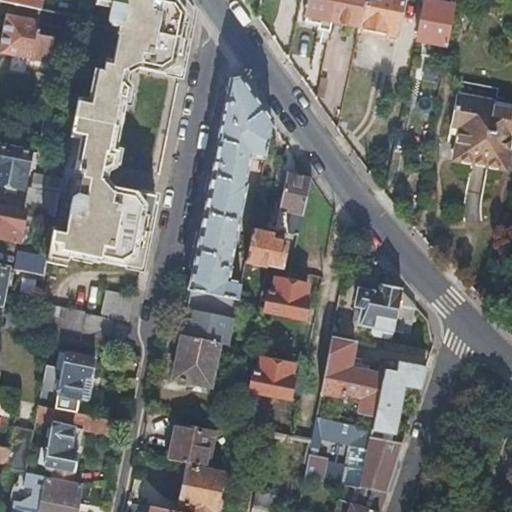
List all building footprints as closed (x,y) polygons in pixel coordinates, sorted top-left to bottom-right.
[(0,0),(12,2),(40,8),(41,0),(0,0)] [(180,73),(193,11),(186,1),(181,0),(95,0),(95,3),(111,6),(108,17),(114,25),(118,26),(112,59),(106,58),(103,70),(94,69),(88,98),(77,96),(74,115),(118,124),(122,101),(128,102),(132,87),(126,80),(128,71),(139,65),(180,73)] [(318,29),(330,31),(332,21),(336,0),(307,0),(305,15),(306,15),(305,20),(319,23),(318,29)] [(336,0),(332,21),(358,27),(363,0),(336,0)] [(363,0),(358,27),(397,35),(403,0),(363,0)] [(423,0),(416,40),(445,46),(453,5),(426,0),(423,0)] [(50,56),(63,58),(69,28),(50,24),(50,19),(38,17),(40,8),(12,2),(9,14),(6,14),(0,48),(0,51),(49,61),(50,56)] [(69,28),(63,58),(67,59),(72,28),(69,28)] [(256,99),(239,76),(230,78),(209,180),(188,288),(238,299),(242,281),(229,279),(232,266),(231,266),(246,184),(245,184),(250,156),(265,159),(272,122),(256,99)] [(446,127),(457,129),(451,158),(503,168),(511,120),(511,102),(493,99),(496,87),(455,79),(446,127)] [(46,146),(52,112),(43,111),(37,144),(46,146)] [(70,135),(74,117),(52,112),(46,146),(67,151),(70,135)] [(113,150),(118,124),(74,115),(74,117),(70,135),(81,137),(76,167),(82,168),(82,170),(83,171),(83,172),(84,173),(80,193),(76,193),(71,198),(59,196),(55,216),(47,260),(47,261),(66,265),(68,255),(99,261),(99,260),(141,268),(155,196),(114,187),(106,179),(108,171),(115,167),(118,151),(113,150)] [(38,153),(0,145),(0,182),(24,187),(28,166),(35,167),(38,153)] [(25,210),(55,216),(59,196),(62,179),(32,173),(25,210)] [(293,211),(289,232),(299,234),(311,178),(286,173),(279,208),(293,211)] [(0,236),(19,241),(25,210),(0,205),(0,236)] [(272,234),(252,230),(246,260),(281,267),(286,243),(271,240),(272,234)] [(44,275),(47,261),(47,260),(22,255),(19,270),(44,275)] [(0,301),(2,302),(8,268),(0,265),(0,301)] [(309,299),(306,298),(309,284),(277,277),(274,292),(269,291),(265,310),(305,318),(309,299)] [(416,303),(400,286),(381,283),(379,292),(358,288),(354,305),(361,306),(358,323),(372,326),(371,331),(373,334),(388,337),(392,334),(393,330),(410,333),(416,303)] [(238,299),(188,288),(173,285),(170,303),(203,309),(204,308),(227,313),(225,326),(233,328),(238,299)] [(135,295),(108,290),(103,315),(130,321),(135,295)] [(53,336),(108,348),(114,319),(39,303),(37,318),(34,331),(53,335),(53,336)] [(34,331),(37,318),(10,312),(7,326),(34,331)] [(227,360),(230,344),(184,335),(175,378),(210,385),(216,358),(227,360)] [(328,359),(322,391),(344,396),(343,398),(361,401),(359,411),(375,415),(383,374),(368,371),(369,364),(351,360),(354,341),(332,336),(328,359)] [(60,351),(58,365),(63,366),(58,390),(57,394),(80,398),(84,374),(93,376),(96,358),(60,351)] [(294,378),(291,377),(294,363),(262,357),(259,372),(254,371),(251,390),(290,397),(294,378)] [(354,442),(349,465),(326,461),(323,480),(346,484),(387,492),(403,442),(377,437),(378,430),(395,433),(404,385),(420,387),(427,366),(398,360),(396,370),(384,368),(383,374),(375,415),(372,428),(318,415),(311,447),(319,449),(322,434),(334,436),(334,438),(354,442)] [(58,365),(48,363),(43,388),(58,390),(63,366),(58,365)] [(88,399),(93,376),(84,374),(80,398),(88,399)] [(30,457),(27,471),(39,473),(41,462),(58,465),(56,477),(73,480),(79,451),(70,449),(75,427),(84,429),(118,436),(121,421),(40,403),(37,418),(53,421),(48,446),(44,445),(41,460),(30,457)] [(176,424),(168,458),(207,466),(214,432),(176,424)] [(9,460),(7,467),(27,471),(30,457),(35,429),(15,425),(11,446),(9,460)] [(70,449),(79,451),(84,429),(75,427),(70,449)] [(0,458),(9,460),(11,446),(0,444),(0,458)] [(327,457),(310,453),(306,476),(323,480),(326,461),(327,457)] [(194,506),(192,511),(216,511),(224,473),(188,466),(181,503),(194,506)] [(511,468),(503,491),(511,494),(511,468)] [(41,511),(78,511),(84,482),(73,480),(56,477),(49,475),(41,511)] [(380,511),(387,492),(346,484),(341,499),(341,498),(339,498),(336,511),(380,511)] [(256,490),(253,504),(274,508),(276,494),(256,490)] [(1,501),(0,505),(0,506),(0,511),(9,511),(11,503),(1,501)]
